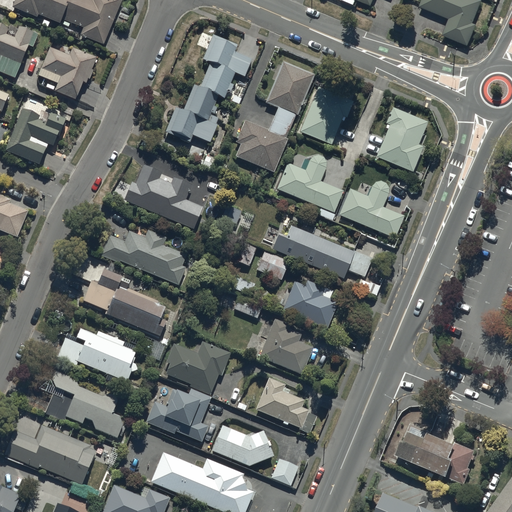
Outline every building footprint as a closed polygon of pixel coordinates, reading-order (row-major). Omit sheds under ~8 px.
[(18,0),(13,12),(103,49),(122,3),(114,0),(89,0),(90,1),(87,0),(18,0)] [(482,1),(480,0),(422,0),(419,7),(449,19),(442,34),(468,45),(476,25),(472,23),(482,1)] [(0,27),(0,76),(15,82),(28,50),(32,52),(38,38),(20,31),(15,43),(6,39),(9,31),(0,27)] [(219,93),(224,96),(227,89),(230,90),(233,83),(230,82),(234,71),(243,75),(252,57),(234,50),(237,44),(213,33),(203,57),(210,60),(200,83),(200,84),(219,93)] [(50,52),(38,80),(57,89),(54,95),(76,105),(83,89),(85,89),(88,84),(89,84),(93,75),(92,74),(97,63),(73,52),(70,60),(50,52)] [(291,110),(298,113),(314,74),(282,60),(265,101),(277,105),(268,127),(245,118),(236,140),(240,141),(235,155),(274,171),(287,139),(280,136),(291,110)] [(216,106),(213,105),(219,93),(200,84),(194,81),(181,108),(176,105),(163,130),(189,142),(193,135),(208,142),(219,118),(210,114),(211,112),(213,113),(216,106)] [(353,99),(316,85),(298,131),(330,144),(342,116),(345,117),(353,99)] [(0,95),(0,116),(1,117),(9,99),(0,95)] [(388,123),(375,156),(413,171),(423,146),(418,144),(428,121),(392,106),(385,122),(388,123)] [(40,121),(22,114),(6,156),(40,169),(48,149),(54,152),(59,139),(60,140),(66,123),(50,117),(47,127),(39,124),(40,121)] [(211,170),(217,157),(206,153),(200,166),(211,170)] [(309,159),(308,160),(305,168),(287,161),(276,188),(334,212),(343,190),(319,180),(325,167),(325,166),(325,165),(326,164),(326,163),(326,162),(326,161),(325,160),(325,159),(324,158),(323,157),(323,156),(322,156),(322,155),(321,155),(320,155),(320,154),(319,154),(318,154),(317,154),(316,154),(315,154),(314,154),(314,155),(313,155),(312,155),(312,156),(311,156),(310,157),(309,158),(309,159)] [(130,179),(122,199),(194,228),(203,205),(185,198),(191,184),(173,177),(171,182),(160,178),(163,170),(143,163),(136,181),(130,179)] [(350,187),(337,213),(394,238),(404,215),(382,205),(387,192),(388,192),(388,191),(388,190),(388,189),(388,188),(388,187),(388,186),(388,185),(387,184),(386,183),(386,182),(385,182),(385,181),(384,181),(383,181),(383,180),(382,180),(381,180),(380,180),(379,180),(378,180),(377,180),(376,180),(375,181),(374,182),(373,182),(373,183),(372,183),(372,184),(372,185),(371,185),(367,195),(350,187)] [(11,206),(0,200),(0,235),(17,243),(29,217),(10,208),(11,206)] [(241,210),(230,206),(224,219),(235,224),(241,210)] [(279,231),(272,248),(342,278),(346,268),(365,276),(373,257),(291,223),(286,234),(279,231)] [(165,235),(147,229),(144,236),(127,229),(124,239),(106,232),(97,253),(119,262),(120,260),(179,284),(185,266),(181,265),(186,252),(162,243),(165,235)] [(241,241),(234,259),(249,265),(256,248),(241,241)] [(264,250),(255,269),(281,280),(289,261),(264,250)] [(130,278),(102,267),(96,280),(91,279),(83,300),(107,310),(106,312),(160,334),(166,318),(160,316),(166,302),(127,286),(130,278)] [(239,277),(234,288),(249,294),(253,283),(239,277)] [(304,284),(293,279),(282,309),(326,328),(338,300),(330,297),(333,289),(306,278),(304,284)] [(372,283),(360,279),(357,288),(369,293),(372,283)] [(239,296),(234,309),(257,318),(262,305),(239,296)] [(289,323),(273,317),(259,355),(302,372),(312,346),(298,340),(300,332),(287,327),(289,323)] [(124,340),(122,344),(79,326),(73,340),(65,337),(56,359),(75,367),(77,360),(126,380),(132,366),(129,365),(135,349),(136,345),(124,340)] [(197,352),(173,343),(166,361),(169,362),(165,374),(190,383),(189,386),(210,394),(218,373),(222,374),(230,351),(201,340),(197,352)] [(52,392),(43,412),(63,421),(65,417),(66,416),(93,427),(115,436),(116,434),(120,436),(124,427),(120,426),(124,417),(111,411),(119,393),(57,366),(52,379),(54,384),(63,388),(60,396),(52,392)] [(281,390),(284,382),(268,375),(255,408),(301,426),(308,409),(302,406),(304,399),(281,390)] [(211,395),(190,387),(188,392),(174,386),(174,388),(171,387),(165,403),(166,403),(165,405),(154,401),(146,422),(174,433),(175,430),(201,440),(208,424),(201,421),(211,395)] [(402,434),(395,451),(447,473),(446,475),(465,483),(472,467),(469,466),(476,449),(410,421),(405,435),(402,434)] [(221,423),(211,449),(248,465),(272,455),(263,429),(247,434),(221,423)] [(4,455),(37,468),(38,466),(81,483),(95,450),(89,447),(91,444),(41,424),(36,437),(14,428),(4,455)] [(162,450),(149,480),(224,511),(243,511),(253,490),(247,487),(242,477),(243,472),(206,457),(202,466),(162,450)] [(279,457),(270,476),(290,485),(299,466),(279,457)] [(511,511),(511,475),(484,511),(511,511)] [(140,495),(113,482),(100,511),(162,511),(169,496),(143,486),(140,495)] [(0,511),(11,511),(20,492),(0,483),(0,511)] [(419,505),(384,490),(375,511),(444,511),(445,511),(420,501),(419,505)]
